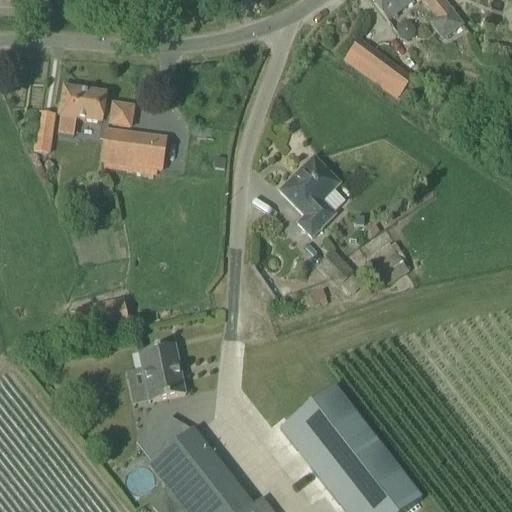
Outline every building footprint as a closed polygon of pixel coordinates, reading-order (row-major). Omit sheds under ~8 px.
[(461,28),(441,2),(439,0),(369,0),(377,10),(385,22),(414,0),(416,0),(433,21),(427,25),(441,43),(461,28)] [(397,104),(412,82),(357,44),(342,65),(397,104)] [(106,98),(63,91),(61,110),(59,110),(58,119),(59,119),(59,121),(61,122),(58,137),(72,140),(75,124),(101,128),(102,123),(110,124),(109,127),(129,130),(132,110),(112,107),(111,114),(103,113),(106,98)] [(32,155),(48,158),(54,118),(38,116),(32,155)] [(105,134),(104,144),(101,166),(160,174),(165,142),(105,134)] [(339,187),(315,163),(302,175),(303,177),(295,184),(292,181),(279,194),(304,220),(297,227),(311,241),(325,227),(333,219),(320,206),(339,187)] [(355,220),(355,228),(363,228),(363,220),(355,220)] [(408,276),(387,247),(365,262),(385,292),(408,276)] [(317,269),(336,289),(351,275),(331,255),(317,269)] [(80,341),(128,331),(123,303),(75,314),(80,341)] [(147,404),(165,401),(185,397),(174,348),(137,356),(147,404)] [(315,348),(287,370),(311,400),(301,408),(383,511),(398,511),(442,477),(354,366),(339,378),(315,348)] [(192,433),(148,467),(167,491),(154,502),(161,511),(271,511),(262,500),(251,508),(192,433)]
